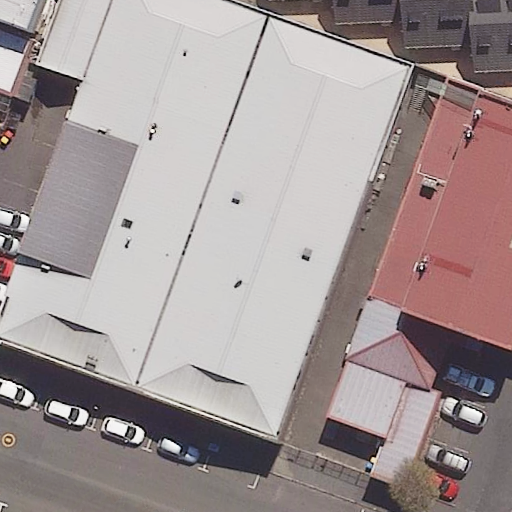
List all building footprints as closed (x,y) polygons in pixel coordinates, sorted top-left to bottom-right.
[(39,0),(0,0),(0,16),(30,27),(39,0)] [(433,67),(254,0),(122,0),(0,325),(293,435),(433,67)] [(404,0),(337,0),(339,23),(405,19),(404,0)] [(473,0),(404,0),(405,19),(407,46),(475,42),(473,0)] [(511,0),(473,0),(477,70),(511,68),(511,0)] [(31,44),(0,30),(0,87),(28,99),(35,82),(18,75),(31,44)] [(511,99),(448,76),(323,422),(439,463),(486,334),(511,343),(511,99)]
